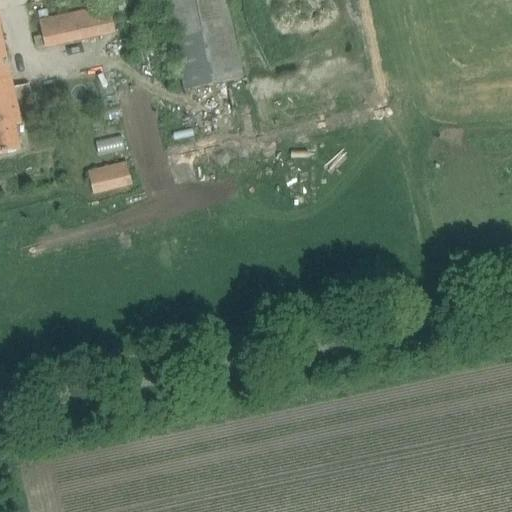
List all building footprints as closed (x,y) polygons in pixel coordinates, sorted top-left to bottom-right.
[(225,0),(163,0),(182,91),(242,79),(225,0)] [(110,6),(95,10),(101,37),(116,34),(110,6)] [(0,22),(0,154),(9,153),(17,151),(20,151),(15,125),(22,124),(18,105),(14,88),(0,22)] [(127,163),(88,173),(94,194),(132,185),(127,163)] [(190,177),(171,182),(174,194),(193,188),(190,177)] [(193,186),(196,199),(215,194),(212,182),(193,186)] [(235,187),(216,192),(219,204),(238,199),(235,187)] [(259,192),(239,197),(243,209),(262,204),(259,192)]
